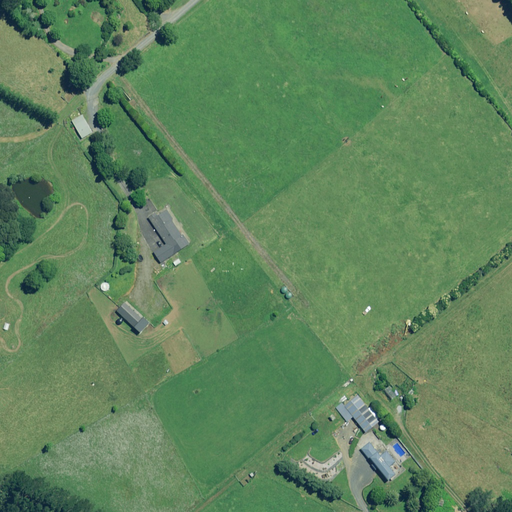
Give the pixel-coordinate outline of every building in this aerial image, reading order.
[(82,115),(72,121),(82,138),(92,132),(82,115)] [(157,216),(156,213),(149,217),(166,245),(154,252),(161,263),(189,245),(166,210),(157,216)] [(142,319),(125,303),(117,311),(141,333),(150,323),(143,317),(142,319)] [(358,395),(344,406),(341,403),(336,407),(347,421),(353,417),(366,432),(379,422),(377,419),(379,417),(371,407),(369,409),(358,395)] [(389,480),(396,474),(389,466),(395,462),(385,451),(381,455),(370,442),(361,450),(377,469),(378,468),(389,480)]
